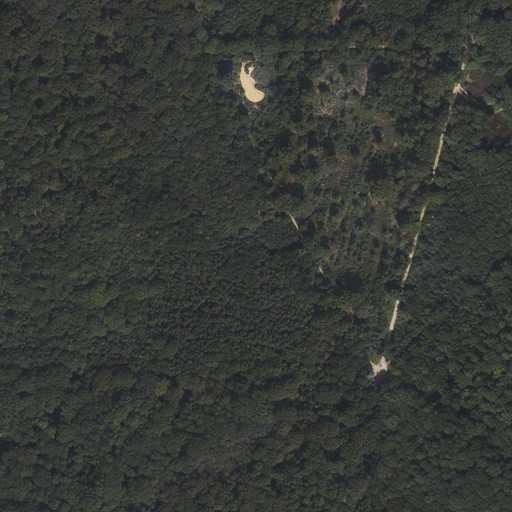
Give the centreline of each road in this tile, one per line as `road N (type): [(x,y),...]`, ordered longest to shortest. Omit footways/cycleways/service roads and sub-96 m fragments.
road 1 (track): [(467,46),(341,511)]
road 2 (track): [(0,57),(467,46)]
road 3 (track): [(379,371),(174,0)]
road 4 (track): [(0,363),(171,366),(375,386)]
road 5 (track): [(511,259),(379,371)]
road 6 (track): [(511,437),(379,371)]
